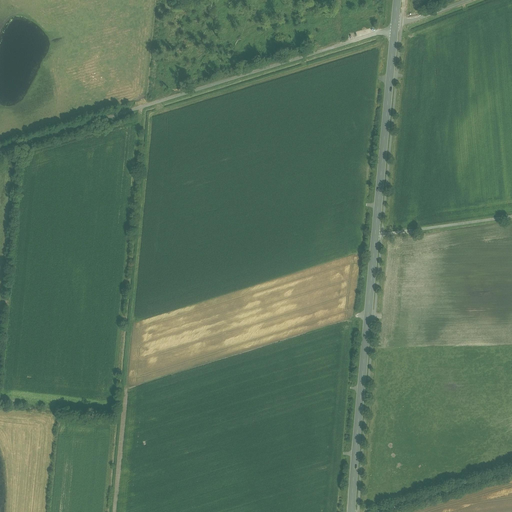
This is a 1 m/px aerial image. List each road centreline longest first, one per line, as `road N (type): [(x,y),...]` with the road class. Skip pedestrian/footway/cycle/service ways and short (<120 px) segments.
road 1 (unclassified): [(0,150),(394,27)]
road 2 (primary): [(351,511),(374,236)]
road 3 (primary): [(374,236),(394,27)]
road 4 (unclassified): [(378,511),(511,472)]
road 5 (unclassified): [(511,217),(374,236)]
